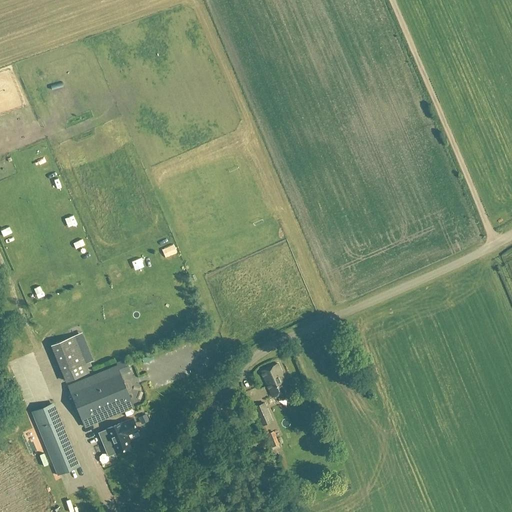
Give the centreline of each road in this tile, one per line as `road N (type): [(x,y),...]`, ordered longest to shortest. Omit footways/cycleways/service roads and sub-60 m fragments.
road 1 (unclassified): [(225,390),(281,340),(494,244)]
road 2 (track): [(114,511),(0,251)]
road 3 (unclassified): [(494,244),(388,0)]
road 4 (unclassified): [(137,511),(225,390)]
